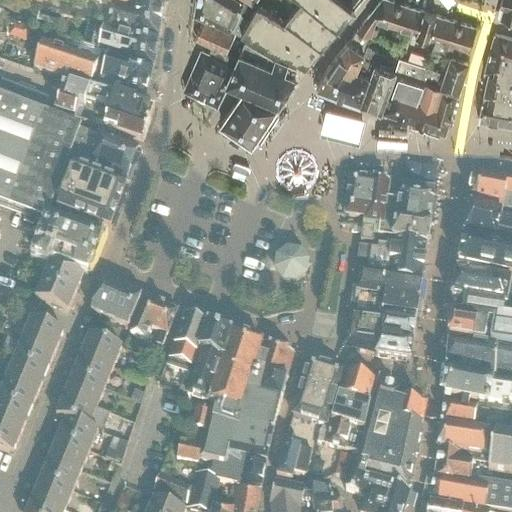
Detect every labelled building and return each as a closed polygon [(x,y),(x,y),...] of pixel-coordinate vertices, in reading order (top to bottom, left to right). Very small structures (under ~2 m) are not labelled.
[(114,31),(148,40),(148,39),(158,41),(164,2),(151,0),(139,0),(138,0),(136,16),(110,9),(106,28),(114,30),(114,31)] [(240,34),(241,32),(254,10),(239,0),(197,0),(195,13),(240,34)] [(301,0),(296,7),(284,22),(257,6),(254,10),(241,32),(302,64),(305,67),(354,10),(351,8),(340,0),(301,0)] [(381,0),(360,27),(371,36),(376,20),(384,24),(389,26),(415,34),(423,11),(391,0),(381,0)] [(511,22),(511,0),(504,0),(500,19),(511,22)] [(428,38),(435,15),(423,11),(415,34),(428,38)] [(58,28),(61,20),(39,15),(36,22),(58,28)] [(466,59),(469,51),(476,27),(435,15),(428,38),(436,41),(431,51),(448,56),(449,55),(466,59)] [(235,35),(204,21),(195,39),(212,47),(224,54),(225,54),(235,35)] [(158,42),(148,40),(114,31),(97,27),(94,37),(100,39),(97,52),(108,56),(116,59),(152,72),(158,42)] [(369,39),(371,36),(360,27),(331,62),(318,85),(317,88),(335,94),(345,70),(350,58),(355,60),(356,58),(360,59),(367,46),(369,39)] [(511,38),(495,34),(484,70),(489,72),(479,120),(507,125),(508,124),(511,124),(511,38)] [(245,41),(227,84),(277,105),(296,77),(293,76),(296,70),(295,68),(245,41)] [(89,89),(97,64),(41,46),(33,71),(89,89)] [(395,71),(394,71),(379,66),(384,54),(370,49),(371,48),(367,46),(360,59),(374,64),(359,103),(381,111),(384,101),(395,71)] [(226,86),(227,83),(236,60),(224,54),(212,47),(209,53),(202,50),(193,71),(184,90),(217,106),(226,86)] [(411,51),(408,61),(425,66),(428,57),(411,51)] [(469,60),(466,59),(449,55),(448,56),(450,57),(446,67),(442,66),(440,72),(425,67),(421,77),(423,80),(458,92),(469,60)] [(152,72),(116,59),(115,59),(108,57),(99,88),(145,103),(152,72)] [(374,64),(360,59),(356,58),(355,60),(350,58),(345,70),(335,94),(359,103),(374,64)] [(421,77),(425,67),(399,58),(394,71),(395,71),(384,101),(381,111),(412,121),(424,86),(422,85),(423,80),(421,77)] [(457,92),(458,92),(423,80),(422,85),(424,86),(412,121),(445,133),(457,92)] [(60,100),(58,105),(55,114),(79,122),(85,104),(94,107),(95,104),(100,94),(90,90),(66,82),(60,100)] [(0,205),(26,215),(23,226),(32,229),(37,220),(45,223),(49,210),(109,233),(125,191),(91,179),(94,171),(126,183),(137,152),(98,138),(98,139),(79,132),(42,118),(45,110),(55,114),(58,105),(47,101),(46,104),(24,95),(22,100),(0,92),(0,205)] [(144,107),(121,99),(100,92),(100,94),(95,104),(94,107),(85,104),(79,122),(142,144),(153,111),(144,108),(144,107)] [(276,107),(243,92),(236,106),(234,105),(222,124),(234,133),(229,141),(238,147),(243,139),(251,144),(276,107)] [(511,213),(511,180),(473,173),(467,205),(501,212),(511,213)] [(385,220),(389,195),(388,195),(389,185),(370,181),(370,183),(350,179),(344,217),(364,220),(364,224),(379,227),(377,239),(380,239),(383,220),(385,220)] [(380,239),(427,246),(430,226),(433,202),(389,195),(385,220),(383,220),(380,239)] [(470,208),(463,239),(464,239),(495,246),(495,245),(511,248),(511,221),(501,218),(501,216),(470,208)] [(36,238),(41,241),(34,258),(87,277),(102,239),(49,221),(46,229),(41,227),(36,238)] [(372,245),(374,230),(362,228),(360,243),(372,245)] [(427,246),(380,239),(377,239),(376,251),(358,248),(354,274),(421,285),(427,246)] [(511,252),(463,241),(458,268),(459,268),(511,280),(511,252)] [(305,277),(306,264),(299,254),(287,253),(277,260),(275,272),(283,282),(295,284),(305,277)] [(42,283),(74,297),(82,279),(49,265),(42,283)] [(461,314),(502,321),(511,322),(511,280),(459,268),(457,275),(456,275),(451,302),(463,304),(461,314)] [(418,305),(421,285),(354,274),(351,294),(375,297),(418,305)] [(110,323),(124,291),(104,282),(90,314),(110,323)] [(66,316),(74,297),(42,283),(34,302),(66,316)] [(132,332),(146,301),(124,291),(110,323),(132,332)] [(415,324),(418,305),(375,297),(351,294),(348,313),(381,318),(415,324)] [(146,301),(132,332),(130,337),(146,344),(149,335),(154,337),(156,333),(160,334),(156,346),(161,349),(166,337),(177,314),(146,301)] [(415,324),(381,318),(348,313),(343,350),(375,358),(375,359),(409,364),(415,324)] [(511,322),(502,321),(461,314),(451,313),(451,321),(450,321),(448,339),(511,348),(511,322)] [(169,361),(166,370),(189,377),(191,369),(196,357),(201,358),(202,354),(197,352),(204,336),(203,336),(207,326),(184,317),(169,361)] [(54,356),(63,335),(31,322),(22,343),(54,356)] [(187,422),(184,432),(190,433),(190,434),(187,448),(201,450),(201,451),(205,434),(204,434),(208,421),(209,415),(205,414),(206,407),(227,345),(231,335),(207,326),(204,336),(197,352),(202,354),(201,358),(197,371),(194,379),(188,397),(187,399),(200,404),(198,410),(196,410),(192,423),(187,422)] [(96,340),(106,345),(109,337),(99,333),(96,340)] [(201,451),(199,463),(211,466),(226,468),(226,466),(228,458),(236,426),(262,432),(272,434),(276,421),(286,383),(264,377),(261,384),(250,379),(261,346),(231,335),(227,345),(206,407),(205,414),(209,415),(208,421),(204,434),(205,434),(201,451)] [(121,351),(106,345),(96,340),(89,338),(81,358),(113,371),(121,351)] [(511,350),(490,347),(448,341),(446,370),(495,378),(495,372),(511,375),(511,350)] [(54,356),(22,343),(14,363),(46,376),(54,356)] [(263,347),(254,373),(264,377),(286,383),(293,357),(263,347)] [(72,378),(104,392),(113,371),(81,358),(72,378)] [(14,363),(5,383),(37,396),(46,376),(14,363)] [(337,397),(343,375),(309,364),(292,418),(322,428),(320,432),(324,433),(325,430),(326,430),(335,396),(337,397)] [(511,385),(510,385),(494,383),(445,374),(441,428),(501,437),(501,433),(511,434),(511,385)] [(372,394),(375,384),(344,375),(338,397),(329,434),(327,442),(325,441),(324,446),(324,447),(358,457),(372,394)] [(194,379),(189,377),(186,385),(183,384),(181,391),(184,392),(183,396),(188,397),(194,379)] [(96,412),(104,392),(72,378),(64,398),(96,412)] [(0,395),(0,404),(29,416),(37,396),(5,383),(0,395)] [(404,394),(377,385),(376,384),(358,457),(355,467),(365,469),(363,483),(380,485),(408,494),(423,426),(419,425),(423,409),(421,408),(421,405),(401,399),(404,394)] [(135,392),(131,401),(138,404),(142,395),(135,392)] [(96,412),(64,398),(56,419),(64,423),(65,422),(88,432),(88,431),(96,412)] [(0,427),(21,436),(29,416),(0,404),(0,427)] [(64,423),(57,442),(89,455),(97,434),(88,431),(88,432),(65,422),(64,423)] [(236,426),(228,458),(265,465),(266,463),(272,434),(262,432),(236,426)] [(21,436),(0,427),(0,451),(12,457),(21,436)] [(511,439),(501,437),(441,428),(438,452),(457,455),(457,461),(471,463),(489,466),(488,474),(511,477),(511,439)] [(293,474),(298,450),(289,448),(291,437),(290,431),(289,430),(284,446),(275,480),(291,483),(293,474)] [(320,432),(317,445),(324,446),(325,441),(327,442),(329,434),(324,433),(320,432)] [(80,475),(89,455),(57,442),(48,462),(80,475)] [(108,451),(104,460),(118,466),(126,446),(119,443),(114,454),(108,451)] [(179,446),(176,462),(197,466),(201,450),(187,448),(179,446)] [(298,450),(293,474),(306,477),(311,453),(298,450)] [(470,487),(471,463),(457,461),(457,455),(438,452),(434,479),(446,481),(446,482),(470,487)] [(345,480),(351,459),(340,456),(334,477),(345,480)] [(211,466),(208,480),(219,482),(234,485),(233,487),(238,488),(237,489),(260,492),(250,491),(250,490),(260,492),(265,465),(228,458),(226,466),(226,468),(211,466)] [(80,475),(48,462),(40,482),(72,496),(80,475)] [(315,464),(313,475),(321,477),(323,466),(315,464)] [(110,466),(108,472),(115,475),(118,469),(110,466)] [(403,511),(409,494),(379,486),(362,484),(363,481),(365,469),(355,467),(347,486),(346,492),(358,498),(358,497),(365,499),(360,511),(403,511)] [(191,492),(186,511),(187,511),(211,511),(219,482),(208,480),(195,476),(191,492)] [(159,479),(154,494),(186,507),(191,492),(159,479)] [(435,480),(430,501),(454,506),(483,511),(511,511),(511,487),(478,482),(477,488),(470,487),(446,482),(435,480)] [(40,482),(32,502),(55,511),(65,511),(72,496),(40,482)] [(311,511),(311,508),(312,493),(274,485),(269,508),(271,509),(271,511),(311,511)] [(232,511),(256,511),(260,492),(237,489),(232,511)] [(311,511),(340,511),(339,505),(338,505),(337,501),(332,497),(327,495),(317,492),(312,491),(312,493),(311,508),(311,511)] [(121,497),(115,510),(119,511),(124,511),(129,500),(121,497)] [(55,511),(32,502),(27,511),(55,511)] [(148,511),(178,511),(153,502),(148,511)]
